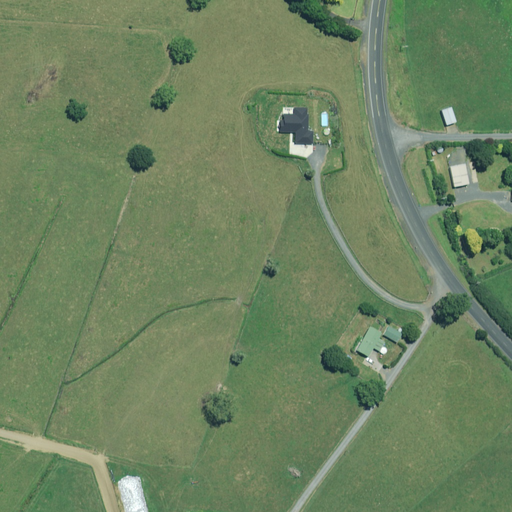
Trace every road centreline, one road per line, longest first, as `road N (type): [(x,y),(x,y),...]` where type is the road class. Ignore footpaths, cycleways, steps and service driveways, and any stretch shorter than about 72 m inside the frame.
road 1 (tertiary): [(511,351),(433,256),(397,181),(376,85),(380,0)]
road 2 (track): [(447,276),(425,334),(299,511)]
road 3 (track): [(111,511),(97,459),(0,429)]
